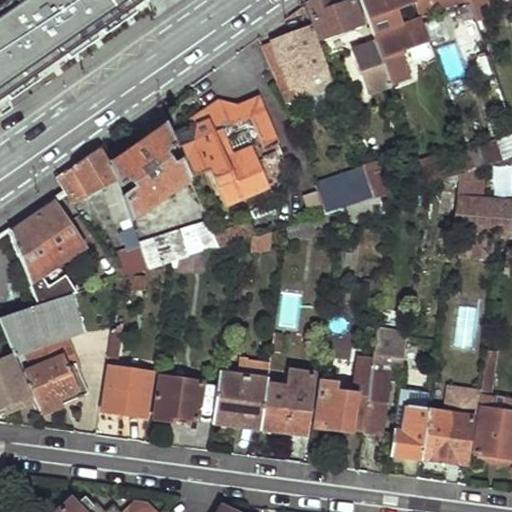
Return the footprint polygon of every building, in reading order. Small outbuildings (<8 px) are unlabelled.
[(0,0),(0,97),(130,0),(0,0)] [(326,35),(359,24),(352,3),(333,10),(329,0),(311,0),(307,3),(319,38),(326,35)] [(414,0),(361,0),(374,41),(389,86),(410,79),(401,53),(430,43),(414,0)] [(458,0),(416,0),(422,15),(458,0)] [(479,0),(467,0),(474,18),(485,15),(479,0)] [(470,17),(465,5),(455,9),(459,21),(470,17)] [(462,23),(467,46),(480,43),(475,21),(462,23)] [(303,77),(326,70),(319,49),(315,39),(311,29),(269,44),(276,66),(279,65),(281,71),(300,65),(303,77)] [(319,49),(330,46),(326,35),(319,38),(315,39),(319,49)] [(366,94),(389,86),(374,41),(351,50),(366,94)] [(303,77),(300,65),(281,71),(279,65),(276,66),(269,44),(261,47),(269,70),(276,81),(280,92),(287,90),(287,92),(292,90),(295,100),(333,87),(326,70),(303,77)] [(266,123),(256,97),(233,108),(266,123)] [(186,129),(233,108),(221,102),(184,121),(186,129)] [(272,147),(275,146),(266,123),(233,108),(186,129),(170,137),(175,147),(178,156),(188,180),(211,165),(219,187),(238,180),(245,198),(268,190),(266,182),(282,176),(272,147)] [(131,223),(188,180),(178,156),(169,162),(165,155),(175,147),(170,137),(166,127),(107,167),(115,181),(118,189),(127,183),(130,191),(121,197),(130,220),(131,223)] [(486,164),(479,143),(468,147),(468,148),(475,167),(481,165),(486,164)] [(468,148),(457,152),(460,161),(464,171),(475,167),(468,148)] [(73,204),(100,189),(113,226),(130,220),(121,197),(118,189),(115,181),(107,167),(96,150),(57,178),(73,204)] [(432,154),(421,158),(429,182),(441,178),(438,169),(432,154)] [(374,200),(388,195),(374,160),(361,164),(366,177),(374,200)] [(460,161),(438,169),(441,178),(460,172),(464,171),(460,161)] [(506,238),(511,206),(511,198),(478,194),(481,165),(475,167),(464,171),(460,172),(450,234),(461,235),(490,237),(496,237),(506,238)] [(282,176),(266,182),(268,190),(282,176)] [(323,216),(374,200),(366,177),(334,185),(332,180),(313,185),(323,216)] [(245,198),(238,180),(219,187),(226,204),(245,198)] [(72,295),(76,294),(58,265),(83,249),(53,206),(9,234),(37,306),(72,295)] [(149,271),(217,249),(213,238),(206,224),(139,247),(149,271)] [(248,227),(213,238),(217,249),(248,240),(252,239),(248,227)] [(252,239),(248,240),(248,241),(250,254),(269,252),(270,234),(271,233),(252,239)] [(490,237),(461,235),(459,255),(489,257),(490,237)] [(149,271),(139,247),(111,256),(121,280),(149,271)] [(145,279),(132,279),(118,281),(118,291),(144,292),(145,279)] [(75,370),(71,360),(75,359),(66,339),(83,334),(72,295),(37,306),(0,316),(0,326),(13,359),(17,357),(40,415),(60,404),(59,398),(85,385),(78,369),(75,370)] [(118,359),(121,332),(109,330),(106,358),(118,359)] [(361,432),(379,434),(390,362),(402,364),(405,340),(406,334),(392,332),(389,340),(373,338),(365,397),(361,429),(361,432)] [(279,350),(280,336),(273,335),(271,350),(279,350)] [(422,343),(405,340),(402,364),(418,367),(422,343)] [(14,410),(28,403),(9,357),(0,361),(0,408),(11,404),(14,410)] [(266,385),(267,381),(269,366),(239,362),(237,377),(218,374),(211,424),(239,427),(240,420),(261,422),(266,385)] [(487,395),(490,370),(480,368),(478,394),(487,395)] [(143,417),(149,375),(108,369),(102,411),(143,417)] [(196,421),(201,384),(160,378),(155,419),(171,422),(172,418),(196,421)] [(361,429),(365,397),(334,392),(334,383),(321,382),(315,421),(328,422),(328,431),(349,433),(350,427),(361,429)] [(85,385),(59,398),(60,404),(87,392),(85,385)] [(303,435),(309,392),(266,385),(261,422),(260,429),(279,432),(278,440),(287,441),(288,433),(303,435)] [(463,465),(468,419),(475,420),(478,394),(445,390),(442,416),(426,414),(420,460),(463,465)] [(421,410),(422,403),(397,399),(392,431),(401,433),(405,408),(421,410)] [(387,456),(420,460),(426,414),(426,411),(421,410),(405,408),(401,433),(392,431),(391,431),(387,456)] [(511,411),(480,408),(474,453),(511,457),(511,411)] [(260,429),(261,422),(240,420),(239,427),(260,429)] [(328,431),(328,422),(315,421),(315,429),(328,431)] [(155,511),(145,501),(132,500),(118,511),(110,506),(103,511),(100,511),(97,508),(91,511),(90,511),(77,500),(74,503),(70,500),(58,511),(155,511)]
